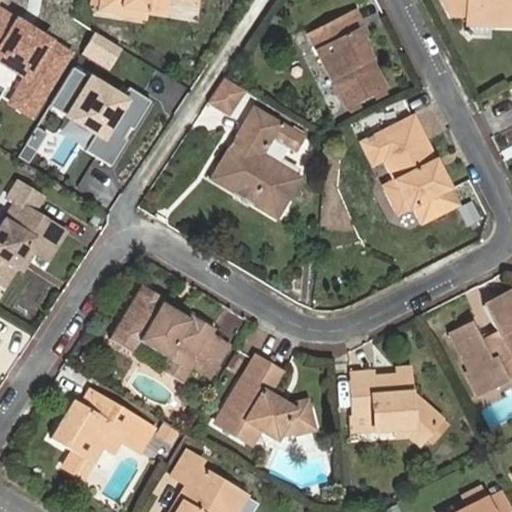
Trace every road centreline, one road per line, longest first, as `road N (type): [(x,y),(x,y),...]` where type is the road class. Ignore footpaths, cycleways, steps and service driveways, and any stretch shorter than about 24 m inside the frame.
road 1 (residential): [(511,241),(335,338),(119,227),(0,416)]
road 2 (residential): [(401,0),(511,228)]
